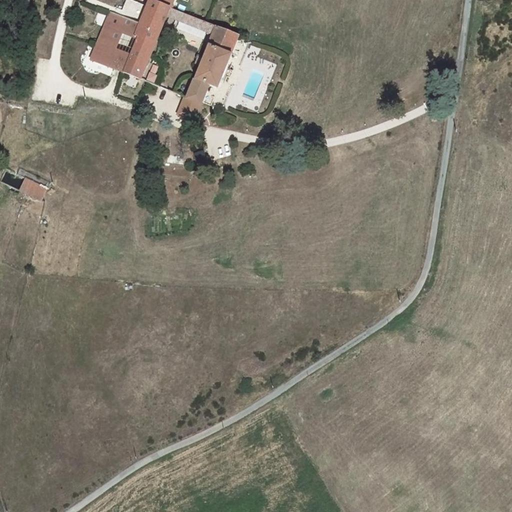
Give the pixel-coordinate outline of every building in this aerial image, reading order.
[(95,63),(117,72),(124,56),(118,54),(126,34),(143,41),(159,48),(171,20),(175,11),(179,0),(157,0),(156,3),(155,3),(152,10),(132,2),(125,19),(115,15),(95,63)] [(175,11),(171,20),(217,39),(221,30),(175,11)] [(243,39),(221,30),(217,39),(192,102),(189,101),(183,118),(198,124),(205,108),(213,89),(223,93),(237,58),(236,58),(243,39)] [(159,48),(143,41),(138,54),(154,61),(159,48)] [(154,61),(138,54),(135,60),(129,76),(145,83),(154,61)] [(135,60),(124,56),(117,72),(128,77),(129,76),(135,60)] [(55,190),(33,180),(26,195),(48,205),(55,190)]
